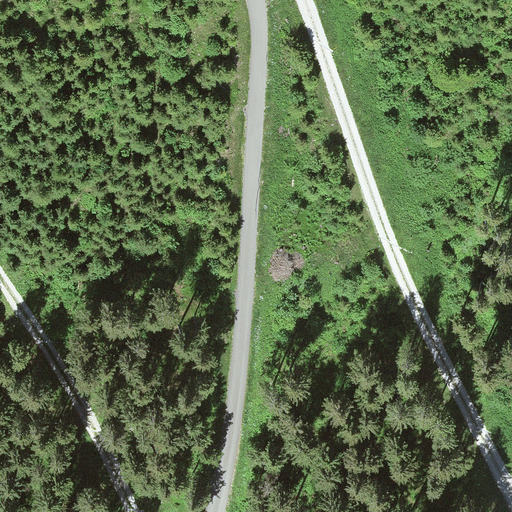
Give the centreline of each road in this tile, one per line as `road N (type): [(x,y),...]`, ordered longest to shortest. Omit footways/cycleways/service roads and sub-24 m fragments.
road 1 (track): [(304,0),(394,255),(511,495)]
road 2 (unclassified): [(255,0),(259,61),(239,372),(214,511)]
road 3 (track): [(133,511),(89,418),(0,276)]
